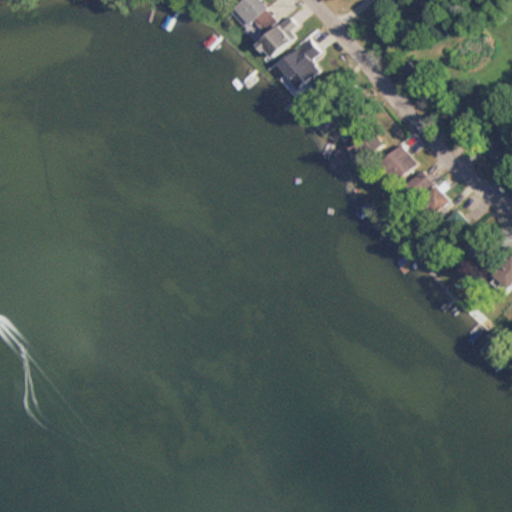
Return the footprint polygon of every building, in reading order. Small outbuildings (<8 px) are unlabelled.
[(260,38),(280,19),(262,0),(243,0),(234,9),(260,38)] [(261,37),(273,55),(298,38),(293,29),(299,25),(293,16),(261,37)] [(281,61),(305,95),(333,74),(309,41),(281,61)] [(419,73),(408,63),(397,74),(407,84),(419,73)] [(383,144),(356,110),(336,127),(363,160),(383,144)] [(419,164),(402,144),(377,165),(394,185),(419,164)] [(410,195),(433,187),(428,173),(405,181),(410,195)] [(424,198),(437,213),(451,201),(439,185),(424,198)] [(440,226),(452,239),(470,222),(459,209),(440,226)] [(493,243),(475,237),(470,254),(488,259),(493,243)] [(511,285),(511,255),(494,273),(509,288),(511,285)]
